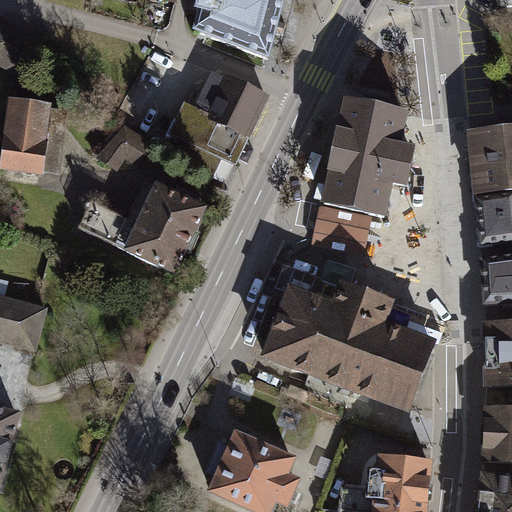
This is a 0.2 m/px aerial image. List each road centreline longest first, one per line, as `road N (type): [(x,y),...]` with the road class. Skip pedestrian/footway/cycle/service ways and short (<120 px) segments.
road 1 (primary): [(107,511),(358,0)]
road 2 (residential): [(430,0),(449,119),(464,345),(457,511)]
